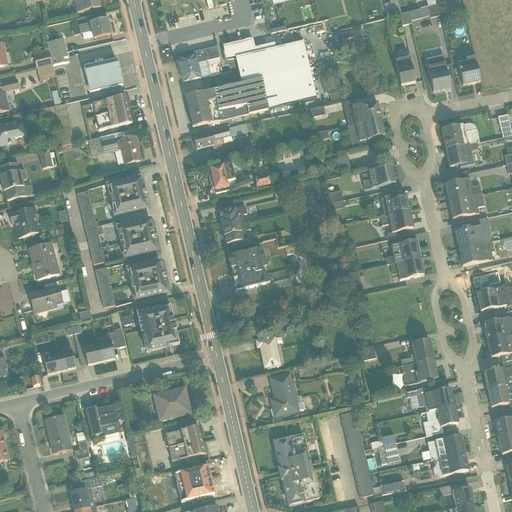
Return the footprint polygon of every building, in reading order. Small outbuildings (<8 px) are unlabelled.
[(73,0),(77,17),(105,11),(102,0),(73,0)] [(197,12),(195,0),(170,0),(174,23),(194,19),(193,13),(197,12)] [(404,24),(431,18),(429,8),(392,16),(394,29),(405,27),(404,24)] [(277,12),(257,16),(258,23),(269,20),(270,23),(266,24),(268,34),(281,31),(277,12)] [(298,30),(282,30),(282,39),(303,38),(302,20),(298,20),(298,30)] [(85,45),(118,38),(114,22),(81,30),(85,45)] [(216,47),(232,45),(232,38),(215,40),(216,47)] [(42,53),(28,55),(31,84),(48,82),(46,66),(60,64),(57,42),(41,44),(42,53)] [(236,45),(227,47),(231,63),(216,66),(218,74),(242,68),(236,45)] [(0,72),(9,70),(3,48),(0,48),(0,72)] [(179,85),(196,80),(190,57),(173,62),(179,85)] [(396,89),(411,86),(405,59),(389,62),(396,89)] [(459,89),(478,85),(472,59),(452,63),(459,89)] [(429,94),(446,90),(440,63),(422,67),(429,94)] [(86,96),(120,88),(115,65),(81,73),(86,96)] [(188,130),(215,123),(288,110),(278,77),(180,100),(188,130)] [(19,94),(17,84),(0,86),(0,117),(10,115),(7,96),(19,94)] [(103,136),(135,128),(128,100),(96,108),(103,136)] [(348,109),(352,127),(377,122),(373,103),(348,109)] [(317,110),(303,111),(304,119),(318,118),(317,110)] [(494,141),(505,139),(500,117),(490,119),(494,141)] [(356,144),(381,138),(377,122),(352,127),(356,144)] [(10,144),(28,141),(24,125),(0,129),(0,150),(11,149),(10,144)] [(434,133),(438,154),(464,148),(460,127),(434,133)] [(191,153),(226,144),(222,130),(187,139),(191,153)] [(309,142),(320,141),(320,134),(308,135),(309,142)] [(79,145),(84,161),(97,157),(92,141),(79,145)] [(127,169),(145,164),(139,141),(120,146),(127,169)] [(112,154),(111,143),(96,144),(97,155),(112,154)] [(442,171),(468,165),(464,148),(438,154),(442,171)] [(110,168),(116,167),(113,152),(107,154),(110,168)] [(48,172),(47,155),(33,155),(33,172),(48,172)] [(511,155),(497,159),(500,177),(511,174),(511,155)] [(333,169),(341,167),(340,161),(331,163),(333,169)] [(232,187),(227,166),(204,171),(210,192),(232,187)] [(8,206),(29,201),(21,167),(1,172),(8,206)] [(367,192),(391,186),(387,169),(363,174),(367,192)] [(250,188),(262,187),(262,177),(250,178),(250,188)] [(440,187),(444,205),(478,197),(474,180),(440,187)] [(119,221),(152,214),(145,182),(112,189),(119,221)] [(305,223),(314,221),(307,194),(298,196),(305,223)] [(321,196),(323,207),(335,204),(333,194),(321,196)] [(378,200),(382,218),(404,213),(400,195),(378,200)] [(447,222),(482,215),(478,197),(444,205),(447,222)] [(18,244),(43,237),(36,210),(11,217),(18,244)] [(213,215),(217,231),(240,226),(236,210),(213,215)] [(385,235),(408,231),(404,213),(382,218),(385,235)] [(129,263),(163,255),(156,224),(122,232),(129,263)] [(46,229),(48,238),(62,235),(60,226),(46,229)] [(220,247),(243,242),(240,226),(217,231),(220,247)] [(451,235),(455,251),(487,243),(483,227),(451,235)] [(387,247),(391,266),(415,261),(411,242),(387,247)] [(459,270),(492,263),(487,243),(455,251),(459,270)] [(38,286),(61,280),(53,247),(30,252),(38,286)] [(243,293),(269,287),(261,253),(235,259),(235,260),(228,262),(236,294),(243,292),(243,293)] [(394,283),(418,277),(415,261),(391,266),(394,283)] [(138,304),(173,296),(165,264),(131,272),(138,304)] [(37,317),(67,308),(61,290),(31,299),(37,317)] [(475,314),(502,308),(499,291),(471,297),(475,314)] [(146,356),(179,348),(169,310),(136,318),(146,356)] [(71,316),(73,324),(84,320),(81,312),(71,316)] [(113,320),(116,331),(129,327),(125,316),(113,320)] [(480,326),(483,343),(510,338),(506,321),(480,326)] [(112,353),(118,352),(114,336),(107,338),(108,346),(97,349),(101,366),(114,363),(112,353)] [(486,360),(511,354),(511,349),(510,338),(483,343),(486,360)] [(259,374),(280,369),(272,339),(252,344),(259,374)] [(406,346),(409,366),(432,362),(428,342),(406,346)] [(87,370),(101,366),(97,349),(83,352),(87,370)] [(356,362),(365,363),(366,355),(357,354),(356,362)] [(56,358),(61,376),(75,372),(71,355),(56,358)] [(18,359),(21,366),(28,363),(25,356),(18,359)] [(46,379),(61,376),(56,358),(42,361),(46,379)] [(0,384),(11,381),(6,361),(0,362),(0,384)] [(413,386),(435,382),(432,362),(409,366),(413,386)] [(480,376),(483,393),(503,389),(500,372),(480,376)] [(271,422),(297,415),(288,376),(261,382),(271,422)] [(32,392),(40,390),(38,382),(31,384),(32,392)] [(486,408),(506,405),(503,389),(483,393),(486,408)] [(162,427),(195,420),(189,391),(156,398),(162,427)] [(430,413),(451,408),(447,391),(426,396),(430,413)] [(121,428),(116,407),(87,414),(94,441),(106,438),(104,432),(121,428)] [(434,431),(455,426),(451,408),(430,413),(434,431)] [(350,501),(364,498),(348,415),(334,418),(350,501)] [(53,457),(74,452),(66,418),(45,423),(53,457)] [(489,426),(492,440),(511,435),(511,426),(511,421),(489,426)] [(419,440),(430,437),(426,423),(415,426),(419,440)] [(175,467),(208,460),(202,432),(168,440),(175,467)] [(0,466),(11,464),(5,434),(0,435),(0,466)] [(496,458),(511,454),(511,435),(492,440),(496,458)] [(364,453),(369,452),(372,467),(379,466),(379,463),(392,461),(387,437),(374,440),(374,443),(362,445),(364,453)] [(436,442),(441,461),(461,456),(456,437),(436,442)] [(284,509),(314,502),(299,438),(269,445),(284,509)] [(323,453),(323,442),(315,442),(315,453),(323,453)] [(445,478),(465,473),(461,456),(441,461),(445,478)] [(173,477),(180,506),(213,498),(207,470),(173,477)] [(327,493),(334,491),(330,480),(323,482),(327,493)] [(396,485),(375,487),(376,495),(397,492),(396,485)] [(466,493),(451,497),(450,491),(437,493),(439,502),(451,499),(453,511),(463,511),(470,510),(466,493)] [(73,497),(76,511),(93,511),(89,493),(73,497)]
